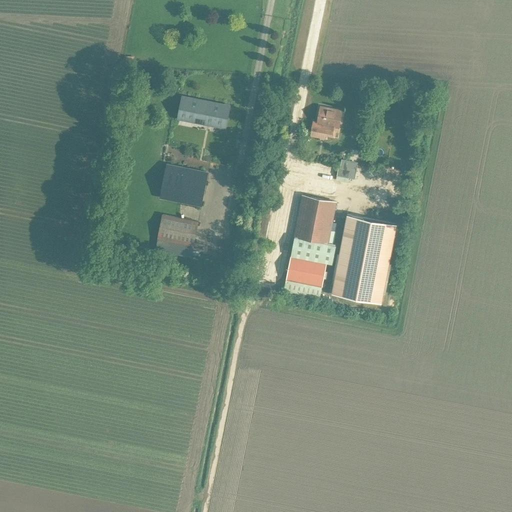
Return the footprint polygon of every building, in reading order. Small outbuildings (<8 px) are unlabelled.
[(183,97),(179,118),(187,120),(188,117),(195,119),(196,117),(205,119),(205,121),(214,123),(214,125),(224,127),(227,111),(218,109),(219,104),(183,97)] [(311,130),(333,134),(334,127),(339,128),(343,110),(320,106),(317,122),(313,121),(311,130)] [(195,141),(193,140),(190,146),(200,151),(206,137),(198,134),(195,141)] [(201,206),(207,172),(167,164),(160,197),(201,206)] [(336,175),(348,178),(348,177),(352,178),(353,171),(350,171),(350,170),(351,166),(343,164),(342,168),(338,167),(336,175)] [(296,235),(328,241),(336,201),(303,194),(295,235),(296,235)] [(158,238),(193,245),(198,221),(162,214),(158,238)] [(396,223),(347,214),(332,293),(381,302),(396,223)] [(326,262),(332,263),(335,243),(328,242),(328,241),(296,235),(292,255),(326,261),(326,262)] [(326,261),(292,255),(291,255),(286,278),(322,285),(326,262),(326,261)]
